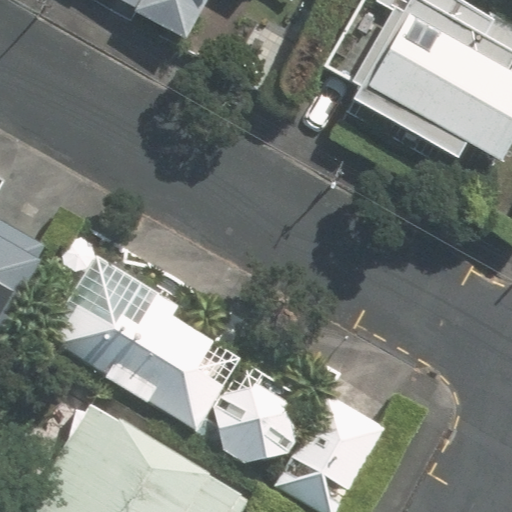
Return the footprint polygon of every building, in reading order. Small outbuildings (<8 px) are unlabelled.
[(112,0),(143,18),(142,21),(189,48),(216,0),(112,0)] [(511,34),(452,0),(374,0),(372,4),(364,0),(363,0),(322,73),(356,91),(346,107),(450,167),(459,152),(494,172),(511,140),(511,85),(500,79),(511,58),(511,34)] [(0,329),(45,251),(0,225),(0,329)] [(298,450),(285,405),(209,358),(215,347),(169,319),(176,308),(91,256),(40,338),(247,466),(290,466),(275,491),(314,511),(339,511),(386,428),(328,395),(298,450)] [(239,511),(250,493),(97,406),(93,412),(85,407),(27,507),(36,511),(239,511)]
